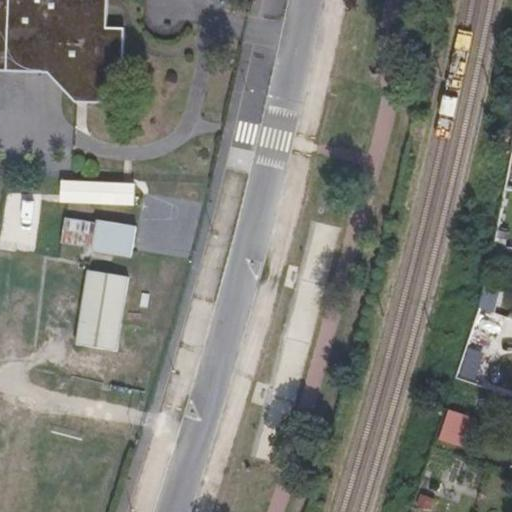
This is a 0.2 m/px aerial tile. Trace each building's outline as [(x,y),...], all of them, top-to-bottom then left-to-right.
[(108,33),(109,1),(118,0),(117,0),(0,0),(0,76),(14,77),(61,79),(77,94),(77,106),(114,108),(115,71),(124,71),(126,34),(108,33)] [(153,181),(154,168),(122,166),(122,179),(153,181)] [(61,203),(134,206),(135,183),(61,181),(61,203)] [(131,260),(136,229),(98,221),(97,225),(65,218),(60,242),(92,249),(92,253),(131,260)] [(111,353),(126,278),(84,270),(69,345),(111,353)] [(497,313),(501,285),(489,282),(483,308),(497,313)]
